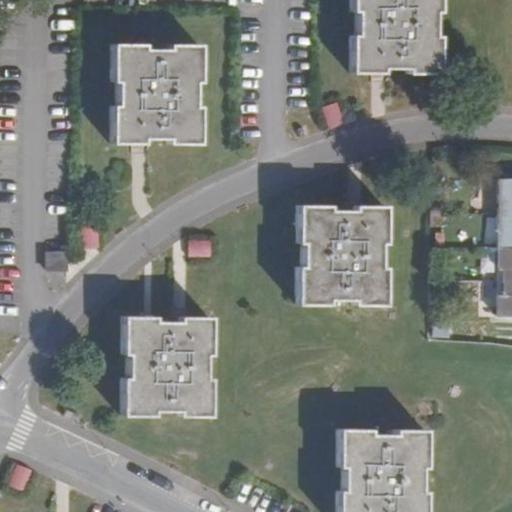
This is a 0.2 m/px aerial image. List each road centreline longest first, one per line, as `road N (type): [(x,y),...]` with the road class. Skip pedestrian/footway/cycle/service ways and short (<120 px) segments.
road 1 (residential): [(511,130),(405,132),(318,153),(182,210),(115,255),(42,340),(0,407)]
road 2 (residential): [(0,425),(181,511)]
